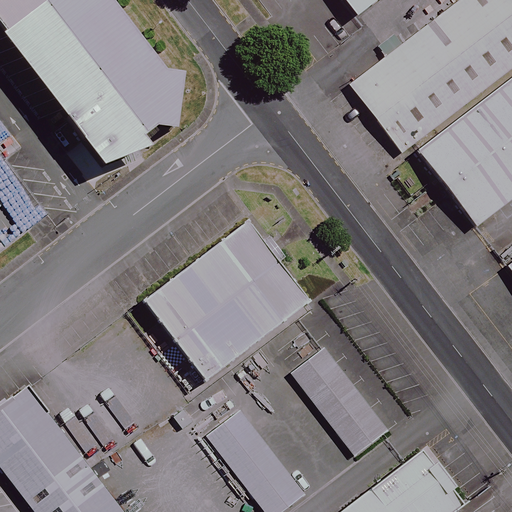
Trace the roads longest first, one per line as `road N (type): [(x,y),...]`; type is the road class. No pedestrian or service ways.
road 1 (residential): [(511,422),(271,112)]
road 2 (residential): [(271,112),(0,320)]
road 3 (residential): [(271,112),(186,0)]
